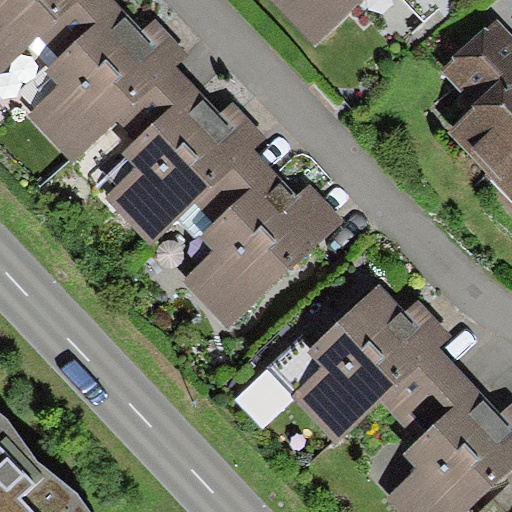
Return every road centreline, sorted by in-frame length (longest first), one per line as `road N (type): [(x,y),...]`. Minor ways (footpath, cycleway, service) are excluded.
road 1 (residential): [(511,313),(487,302),(376,202),(192,0)]
road 2 (secondary): [(0,267),(229,511)]
